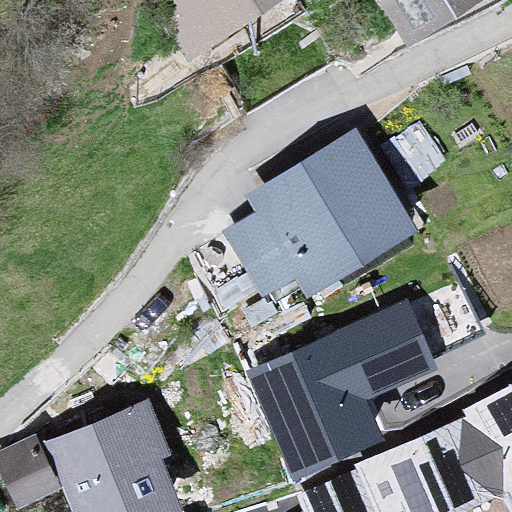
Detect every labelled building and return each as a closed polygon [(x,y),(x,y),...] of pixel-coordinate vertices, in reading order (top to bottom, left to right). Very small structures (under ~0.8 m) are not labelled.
[(173,0),(160,8),(191,59),(289,0),(173,0)] [(375,0),(404,49),(486,0),(375,0)] [(358,146),(226,223),(282,318),(414,241),(358,146)] [(365,511),(346,466),(387,449),(341,336),(244,376),(290,489),(299,511),(365,511)] [(511,396),(465,422),(511,508),(511,396)] [(182,511),(137,411),(50,451),(78,511),(182,511)] [(383,461),(406,511),(483,511),(492,508),(454,428),(383,461)]
